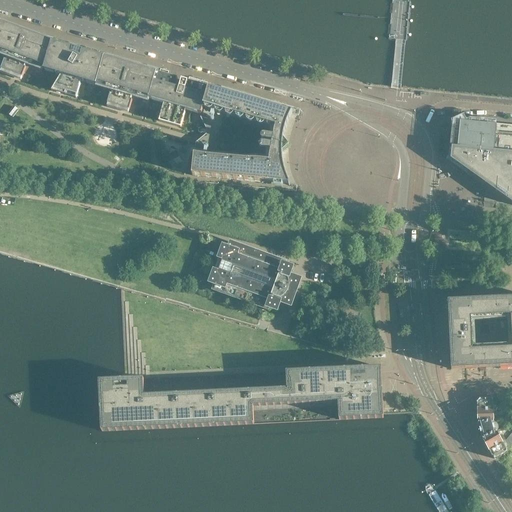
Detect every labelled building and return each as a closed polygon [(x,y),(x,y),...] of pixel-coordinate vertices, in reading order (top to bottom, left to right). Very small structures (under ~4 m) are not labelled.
[(45,68),(54,43),(52,43),(42,39),(29,34),(29,35),(24,33),(24,32),(22,32),(2,24),(0,28),(0,50),(2,52),(1,55),(7,57),(6,61),(5,60),(1,69),(22,78),(26,68),(25,68),(26,64),(32,67),(33,63),(45,68)] [(96,86),(105,58),(54,43),(45,68),(55,71),(54,74),(61,76),(51,91),(76,98),(81,82),(96,86)] [(149,99),(157,74),(145,70),(146,70),(145,70),(133,67),(128,65),(126,64),(105,58),(96,86),(97,86),(113,91),(112,95),(110,94),(107,104),(129,110),(132,101),(131,100),(132,97),(149,101),(149,99)] [(201,115),(209,89),(182,81),(181,84),(177,83),(178,80),(177,80),(177,79),(167,77),(157,74),(149,99),(164,104),(159,121),(181,128),(186,110),(201,115)] [(283,140),(284,136),(284,133),(285,131),(286,128),(287,125),(288,122),(289,119),(291,116),(292,113),(291,113),(282,110),(209,89),(201,115),(200,118),(207,130),(206,134),(195,143),(192,176),(269,183),(288,185),(289,186),(290,185),(288,182),(287,179),(286,177),(286,175),(285,172),(284,170),(284,167),(283,164),(283,160),(282,157),(282,154),(282,150),(282,148),(283,145),(283,142),(283,140)] [(13,118),(18,111),(17,110),(17,109),(15,108),(13,107),(8,114),(13,118)] [(511,126),(471,122),(454,130),(451,159),(496,191),(497,192),(497,191),(507,199),(508,200),(508,199),(511,202),(511,126)] [(300,280),(289,276),(292,267),(284,264),(284,262),(230,243),(226,254),(221,252),(210,282),(216,284),(214,289),(267,309),(268,307),(276,310),(279,302),(290,306),(300,280)] [(511,297),(448,301),(451,369),(511,366),(511,297)] [(383,418),(381,368),(286,372),(287,389),(145,396),(144,379),(99,381),(102,431),(254,424),(253,407),(338,403),(339,420),(383,418)] [(493,423),(492,399),(480,400),(479,398),(476,401),(477,402),(478,423),(493,423)] [(495,431),(493,423),(478,423),(482,439),(495,431)] [(502,444),(495,431),(482,439),(494,459),(507,452),(502,444)] [(511,432),(502,444),(507,452),(511,445),(511,432)] [(427,493),(440,511),(451,511),(435,488),(434,487),(433,486),(432,486),(431,485),(430,485),(429,485),(428,485),(427,485),(427,486),(426,486),(426,487),(426,488),(426,489),(426,490),(426,491),(426,492),(427,493)]
